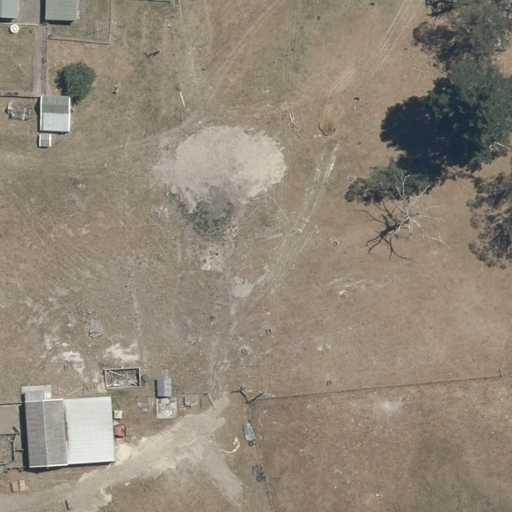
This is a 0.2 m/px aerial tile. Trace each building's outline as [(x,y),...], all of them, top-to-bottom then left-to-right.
[(0,0),(0,17),(15,18),(15,0),(0,0)] [(76,0),(45,0),(44,19),(75,21),(76,0)] [(71,134),(70,96),(42,97),(42,134),(71,134)] [(215,203),(214,145),(180,145),(180,204),(215,203)] [(113,462),(110,396),(25,401),(28,466),(113,462)]
